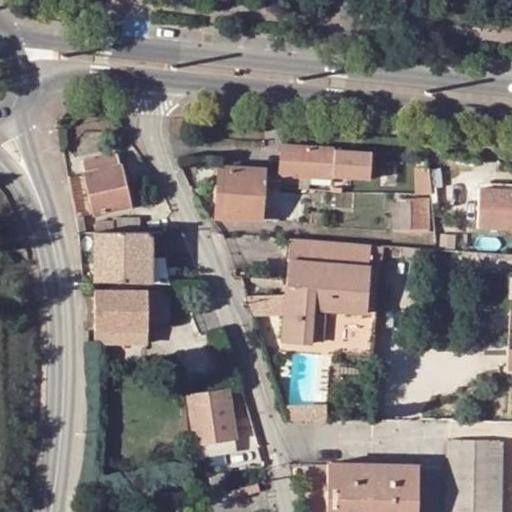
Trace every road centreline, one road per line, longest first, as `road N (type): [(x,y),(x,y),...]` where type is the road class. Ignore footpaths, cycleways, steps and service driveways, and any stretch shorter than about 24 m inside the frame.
road 1 (secondary): [(511,90),(6,34)]
road 2 (residential): [(299,511),(282,440),(136,83)]
road 3 (secondary): [(136,83),(511,122)]
road 4 (tertiary): [(50,511),(62,419),(60,302),(38,188)]
road 5 (unknown): [(195,225),(511,244)]
